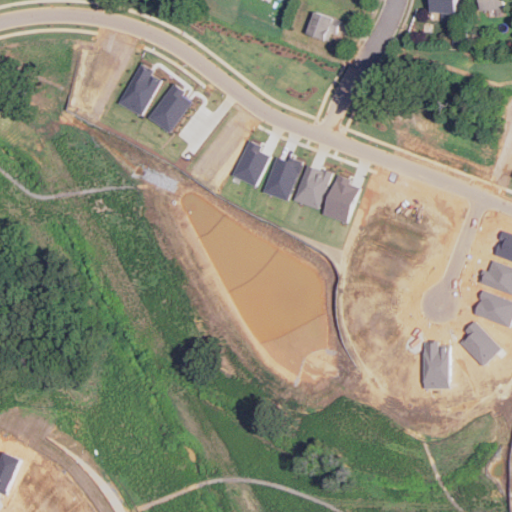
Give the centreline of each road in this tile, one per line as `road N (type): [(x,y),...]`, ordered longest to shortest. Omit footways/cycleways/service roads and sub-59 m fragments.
road 1 (residential): [(0,23),(84,15),(145,23),(284,119),(511,202)]
road 2 (residential): [(484,192),(439,311)]
